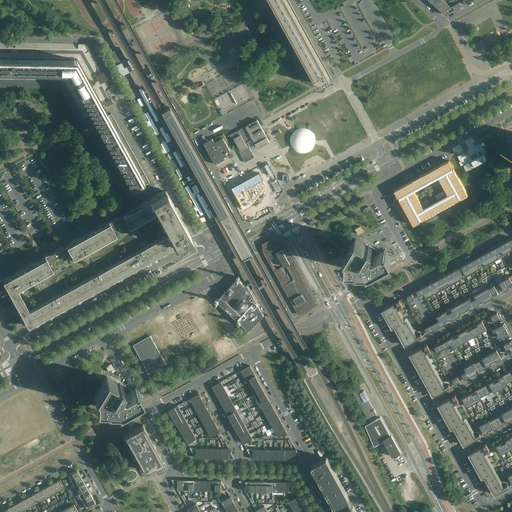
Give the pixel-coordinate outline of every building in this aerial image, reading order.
[(320,84),(327,81),(331,78),(288,0),(271,0),(272,2),(273,3),(274,5),(276,8),(280,15),(284,22),(287,28),(292,37),(294,41),(295,43),(297,46),(300,51),(303,57),(318,85),(320,84)] [(380,18),(383,16),(374,0),(367,0),(370,4),(372,3),(380,18)] [(441,11),(451,7),(446,3),(437,7),(441,11)] [(446,15),(462,6),(459,3),(451,7),(441,11),(446,15)] [(89,51),(86,44),(78,44),(78,48),(83,49),(85,53),(89,51)] [(111,54),(110,54),(116,65),(121,75),(127,72),(132,69),(129,65),(126,59),(120,48),(111,54)] [(105,109),(93,87),(92,87),(91,85),(93,84),(94,84),(94,83),(94,82),(94,81),(93,81),(92,81),(91,81),(90,82),(89,82),(88,80),(89,80),(77,58),(0,56),(0,71),(68,73),(91,115),(92,116),(94,120),(95,122),(131,188),(133,188),(142,183),(144,185),(149,182),(144,173),(124,136),(113,116),(111,113),(108,115),(107,112),(105,109)] [(238,66),(228,70),(228,72),(229,76),(228,77),(228,80),(233,80),(235,83),(237,83),(233,85),(237,85),(237,87),(243,87),(243,92),(244,93),(247,92),(249,98),(249,92),(251,97),(251,95),(246,84),(241,84),(244,83),(238,66)] [(213,98),(221,96),(219,89),(211,91),(213,98)] [(170,107),(163,111),(222,218),(225,216),(229,214),(170,107)] [(254,144),(255,143),(257,148),(258,148),(269,142),(269,141),(271,140),(267,134),(266,135),(263,130),(262,129),(262,128),(261,126),(260,124),(259,122),(258,121),(257,120),(250,124),(250,123),(249,124),(250,124),(249,124),(248,125),(245,126),(243,127),(241,129),(240,129),(240,130),(236,131),(236,132),(235,132),(230,135),(237,147),(242,157),(245,163),(253,158),(254,156),(252,152),(249,147),(250,146),(252,145),(254,144)] [(313,147),(314,146),(315,145),(315,144),(316,142),(316,141),(316,140),(315,138),(315,136),(314,135),(314,133),(313,132),(311,131),(310,130),(309,129),(307,128),(305,128),(304,128),(302,128),(300,128),(299,128),(297,129),(296,130),(295,130),(295,131),(294,132),(293,133),(292,133),(291,135),(291,136),(290,138),(290,139),(290,141),(290,143),(291,144),(291,145),(291,146),(292,147),(292,148),(293,149),(294,150),(296,151),(297,152),(299,152),(300,153),(302,153),(304,153),(305,153),(307,152),(308,152),(310,151),(311,150),(312,149),(313,147)] [(230,151),(225,141),(227,140),(223,134),(213,140),(213,138),(212,139),(211,139),(208,140),(208,141),(206,142),(204,143),(206,148),(208,150),(216,164),(222,161),(226,159),(225,157),(226,156),(227,155),(226,153),(230,151)] [(453,167),(449,161),(449,160),(420,176),(414,180),(394,191),(398,197),(399,197),(400,199),(399,199),(413,225),(420,221),(419,220),(421,219),(422,220),(459,199),(461,198),(461,199),(468,195),(453,169),(452,168),(452,167),(453,167)] [(260,171),(230,188),(243,211),(250,208),(268,186),(260,171)] [(170,249),(176,244),(184,241),(190,236),(190,235),(166,190),(165,190),(157,193),(151,198),(143,200),(137,205),(137,206),(129,208),(123,213),(115,216),(109,221),(101,224),(95,229),(94,229),(87,231),(81,237),(80,237),(73,239),(67,244),(66,244),(59,247),(53,252),(52,252),(45,255),(44,255),(38,260),(31,262),(30,263),(24,268),(16,270),(10,275),(10,276),(2,278),(3,280),(15,303),(28,325),(29,327),(35,322),(36,322),(43,319),(49,314),(50,314),(57,311),(58,311),(64,306),(71,303),(72,303),(78,298),(86,296),(92,290),(100,288),(106,283),(114,280),(120,275),(128,272),(134,267),(142,265),(142,264),(148,259),(156,257),(162,252),(162,251),(170,249)] [(355,229),(356,230),(358,234),(363,231),(360,226),(355,229)] [(319,303),(287,245),(286,244),(285,243),(284,242),(283,241),(282,240),(281,240),(280,239),(279,239),(278,239),(277,239),(276,238),(275,238),(273,239),(272,239),(271,239),(270,240),(263,244),(263,251),(269,260),(278,255),(284,267),(286,266),(294,280),(291,281),(287,273),(286,274),(281,267),(274,271),(299,315),(319,303)] [(385,249),(381,252),(379,252),(372,248),(369,246),(368,246),(356,239),(355,240),(353,244),(351,242),(349,246),(351,247),(345,257),(345,258),(346,258),(346,269),(357,269),(357,270),(368,271),(368,272),(369,272),(390,260),(391,260),(385,249)] [(511,249),(511,248),(508,240),(503,243),(507,252),(511,249)] [(507,252),(503,243),(498,246),(503,254),(504,254),(507,252)] [(503,254),(498,246),(493,249),(498,257),(501,255),(503,254)] [(490,249),(488,250),(488,251),(493,260),(498,258),(498,257),(493,249),(491,250),(490,249)] [(483,254),(488,263),(493,260),(488,251),(483,254)] [(479,256),(484,265),(488,263),(483,254),(479,256)] [(474,259),(479,268),(484,265),(479,256),(474,259)] [(469,262),(474,271),(479,268),(474,259),(469,262)] [(465,264),(470,273),(474,271),(469,262),(465,264)] [(460,267),(465,276),(470,273),(465,264),(460,267)] [(454,270),(459,279),(463,277),(458,268),(454,270)] [(449,273),(454,282),(459,279),(454,270),(449,273)] [(444,275),(449,284),(454,282),(449,273),(444,275)] [(440,278),(445,287),(449,284),(444,275),(440,278)] [(503,280),(508,288),(511,286),(511,284),(510,282),(511,281),(511,278),(511,276),(503,280)] [(257,302),(256,300),(252,293),(250,289),(251,289),(252,289),(252,288),(252,287),(252,286),(252,285),(251,284),(250,284),(249,284),(246,286),(239,280),(240,279),(240,278),(239,277),(237,277),(236,278),(237,279),(237,280),(218,299),(216,299),(215,300),(215,301),(216,302),(218,302),(238,321),(238,322),(239,323),(240,323),(247,330),(247,331),(248,332),(249,331),(250,331),(250,329),(264,315),(258,304),(258,303),(257,302)] [(440,289),(440,290),(445,287),(440,278),(435,281),(440,289)] [(503,291),(508,288),(503,280),(495,284),(498,289),(501,287),(503,291)] [(432,281),(429,282),(430,283),(435,292),(440,290),(440,289),(435,281),(433,282),(432,281)] [(425,286),(430,295),(435,292),(430,283),(425,286)] [(488,288),(493,297),(497,294),(495,290),(498,289),(495,284),(488,288)] [(424,294),(426,298),(430,295),(425,286),(421,288),(423,293),(424,294)] [(483,290),(488,299),(493,297),(488,288),(483,290)] [(478,293),(483,302),(488,299),(483,290),(478,293)] [(473,296),(478,305),(483,302),(478,293),(473,296)] [(469,298),(474,307),(478,305),(473,296),(469,298)] [(464,301),(469,310),(474,307),(469,298),(464,301)] [(403,307),(399,300),(396,302),(398,305),(395,306),(394,303),(383,309),(393,328),(396,327),(406,345),(417,339),(406,320),(404,321),(397,310),(400,308),(403,307)] [(459,303),(464,313),(469,310),(464,301),(459,303)] [(454,306),(460,315),(464,313),(459,303),(454,306)] [(450,309),(455,318),(460,315),(454,306),(450,309)] [(445,311),(450,320),(455,318),(450,309),(445,311)] [(441,314),(445,323),(450,320),(445,311),(440,314),(441,314)] [(488,317),(493,325),(497,323),(495,320),(500,317),(497,312),(488,317)] [(438,321),(441,326),(445,323),(441,314),(436,317),(438,321)] [(481,332),(486,329),(481,321),(476,323),(481,332)] [(476,335),(481,332),(476,323),(472,326),(476,335)] [(497,323),(493,325),(497,333),(506,328),(505,326),(506,326),(504,323),(498,326),(497,323)] [(472,337),(476,335),(472,326),(467,329),(472,337)] [(497,333),(502,341),(505,339),(504,336),(508,333),(506,328),(497,333)] [(467,340),(472,337),(467,329),(462,331),(467,340)] [(462,342),(467,340),(462,331),(458,334),(462,342)] [(458,345),(462,342),(458,334),(453,336),(458,345)] [(134,343),(148,373),(166,365),(152,335),(134,343)] [(453,348),(458,345),(453,336),(448,339),(451,344),(451,345),(453,348)] [(505,339),(502,341),(506,349),(511,345),(511,339),(507,342),(505,339)] [(431,350),(430,349),(427,344),(424,346),(426,349),(423,350),(422,347),(410,353),(434,396),(445,389),(425,353),(427,352),(428,352),(431,350)] [(496,361),(501,359),(496,350),(491,353),(496,361)] [(491,364),(496,361),(491,353),(486,355),(491,364)] [(486,366),(491,364),(486,355),(482,358),(482,359),(486,366)] [(482,369),(486,366),(482,359),(478,361),(482,369)] [(478,371),(482,369),(478,361),(474,363),(478,371)] [(473,374),(478,371),(474,363),(473,362),(469,365),(473,374)] [(253,370),(250,365),(241,370),(244,375),(253,370)] [(469,376),(473,374),(469,365),(464,368),(465,370),(466,371),(469,376)] [(247,380),(256,375),(253,370),(244,375),(247,380)] [(507,383),(511,381),(507,373),(503,375),(507,383)] [(249,385),(258,380),(256,375),(247,380),(249,385)] [(503,387),(507,384),(507,383),(503,375),(498,378),(503,387)] [(142,397),(136,387),(130,390),(126,388),(123,386),(119,383),(119,384),(106,376),(106,378),(104,381),(102,380),(100,383),(102,384),(95,395),(97,395),(96,407),(108,407),(108,408),(119,408),(119,410),(140,398),(141,398),(142,397)] [(498,389),(503,387),(498,378),(493,381),(498,389)] [(252,389),(261,384),(258,380),(249,385),(252,389)] [(224,386),(221,381),(212,386),(215,391),(224,386)] [(493,391),(493,392),(498,389),(493,381),(491,382),(491,381),(488,382),(488,383),(493,391)] [(488,393),(493,391),(488,383),(484,386),(488,393)] [(254,394),(263,389),(261,384),(252,389),(254,394)] [(217,396),(226,391),(224,386),(215,391),(217,396)] [(484,395),(488,393),(484,386),(480,388),(484,395)] [(480,398),(484,395),(480,388),(476,390),(480,398)] [(257,399),(266,394),(263,389),(254,394),(257,399)] [(373,408),(369,400),(363,391),(360,393),(358,390),(358,389),(353,392),(367,419),(376,414),(374,409),(370,412),(369,410),(373,408)] [(476,401),(481,399),(480,398),(476,390),(471,393),(476,401)] [(220,401),(229,396),(226,391),(217,396),(220,401)] [(202,399),(199,393),(190,398),(193,404),(202,399)] [(471,404),(476,401),(471,393),(466,395),(471,404)] [(260,404),(269,399),(266,394),(257,399),(260,404)] [(459,401),(458,400),(455,395),(452,396),(454,399),(451,401),(450,398),(439,404),(452,428),(455,427),(465,445),(476,439),(465,420),(463,422),(453,404),(455,403),(459,401)] [(466,407),(471,404),(466,395),(462,398),(466,407)] [(223,406),(232,401),(229,396),(220,401),(223,406)] [(195,408),(204,403),(202,399),(193,404),(195,408)] [(262,408),(271,403),(269,399),(260,404),(262,408)] [(225,410),(234,405),(232,401),(223,406),(225,410)] [(198,413),(207,408),(204,403),(195,408),(198,413)] [(265,413),(274,408),(271,403),(262,408),(265,413)] [(181,410),(178,405),(169,410),(172,415),(181,410)] [(228,415),(237,410),(234,405),(225,410),(228,415)] [(201,418),(209,413),(207,408),(198,413),(201,418)] [(267,418),(276,413),(274,408),(265,413),(267,418)] [(174,420),(183,415),(181,410),(172,415),(174,420)] [(230,420),(239,415),(237,410),(228,415),(230,420)] [(506,422),(510,420),(506,411),(501,414),(501,415),(506,422)] [(203,422),(212,417),(209,413),(201,418),(203,422)] [(270,423),(279,418),(276,413),(267,418),(270,423)] [(177,425),(186,420),(183,415),(174,420),(177,425)] [(233,424),(242,420),(239,415),(230,420),(233,424)] [(501,424),(506,422),(501,415),(497,417),(501,424)] [(206,427),(215,422),(212,417),(203,422),(206,427)] [(401,452),(391,435),(390,435),(380,417),(365,425),(374,446),(384,441),(392,457),(400,452),(401,452)] [(497,427),(501,424),(497,417),(493,419),(497,427)] [(273,427),(282,422),(279,418),(270,423),(273,427)] [(479,430),(473,418),(471,419),(478,431),(479,430)] [(493,429),(497,427),(493,419),(489,422),(493,429)] [(179,429),(188,424),(186,420),(177,425),(179,429)] [(236,429),(245,424),(242,420),(233,424),(236,429)] [(488,432),(493,429),(489,422),(488,421),(484,423),(488,432)] [(208,432),(217,427),(215,422),(206,427),(208,432)] [(275,432),(284,427),(282,422),(273,427),(275,432)] [(484,434),(488,432),(484,423),(479,426),(484,434)] [(182,434),(191,429),(188,424),(179,429),(182,434)] [(238,434),(247,429),(245,424),(236,429),(238,434)] [(165,465),(148,434),(142,425),(129,432),(121,436),(143,477),(165,465)] [(220,432),(217,427),(208,432),(211,437),(220,432)] [(287,432),(284,427),(275,432),(278,437),(287,432)] [(185,439),(194,434),(191,429),(182,434),(185,439)] [(241,439),(250,434),(247,429),(238,434),(241,439)] [(187,444),(196,439),(194,434),(185,439),(187,444)] [(253,439),(250,434),(241,439),(244,444),(253,439)] [(505,451),(510,449),(505,440),(500,443),(505,451)] [(500,454),(505,451),(500,443),(496,445),(500,454)] [(489,450),(489,449),(486,444),(483,446),(484,449),(482,450),(480,447),(469,453),(483,478),(485,476),(495,494),(504,489),(484,453),(486,452),(489,450)] [(201,458),(201,448),(190,448),(196,457),(196,458),(201,458)] [(234,458),(229,448),(223,448),(223,458),(229,459),(229,458),(234,458)] [(258,459),(258,449),(247,449),(252,458),(252,459),(258,459)] [(302,459),(296,450),(291,449),(290,460),(296,460),(296,459),(302,459)] [(348,500),(325,458),(320,461),(313,465),(317,472),(318,474),(336,507),(345,502),(348,500)] [(502,467),(500,468),(508,483),(510,482),(502,467)] [(70,480),(80,474),(79,475),(77,470),(68,475),(70,480)] [(73,485),(83,479),(82,479),(80,475),(80,474),(70,480),(73,485)] [(64,488),(60,479),(55,482),(59,490),(64,488)] [(76,489),(85,484),(82,480),(83,479),(73,485),(76,489)] [(183,490),(183,480),(183,479),(177,479),(177,480),(172,480),(178,490),(183,490)] [(227,491),(221,481),(221,480),(216,480),(216,481),(215,490),(227,491)] [(251,491),(251,481),(245,481),(240,481),(245,491),(251,491)] [(294,492),(289,482),(283,481),(283,482),(283,492),(294,492)] [(59,490),(55,482),(50,485),(55,493),(59,490)] [(78,494),(88,489),(88,488),(87,489),(85,484),(76,489),(78,494)] [(55,493),(50,485),(45,487),(50,496),(55,493)] [(50,496),(45,487),(41,490),(45,498),(50,496)] [(81,499),(90,493),(87,489),(88,489),(78,494),(81,499)] [(45,498),(41,490),(36,492),(41,501),(45,498)] [(41,501),(36,492),(31,495),(36,503),(41,501)] [(83,503),(93,498),(92,498),(90,494),(91,493),(90,493),(81,499),(83,503)] [(36,503),(31,495),(26,498),(31,506),(36,503)] [(233,501),(230,496),(221,501),(224,506),(233,501)] [(300,501),(297,496),(288,501),(291,506),(300,501)] [(31,506),(26,498),(22,500),(26,509),(31,506)] [(95,503),(93,498),(83,503),(86,508),(95,503)] [(26,509),(22,500),(17,503),(22,511),(26,509)] [(227,511),(236,506),(233,501),(224,506),(227,511)] [(294,511),(303,506),(300,501),(291,506),(294,511)] [(20,511),(22,511),(17,503),(12,505),(15,511),(20,511)] [(191,511),(199,508),(196,503),(187,508),(189,511),(191,511)]
